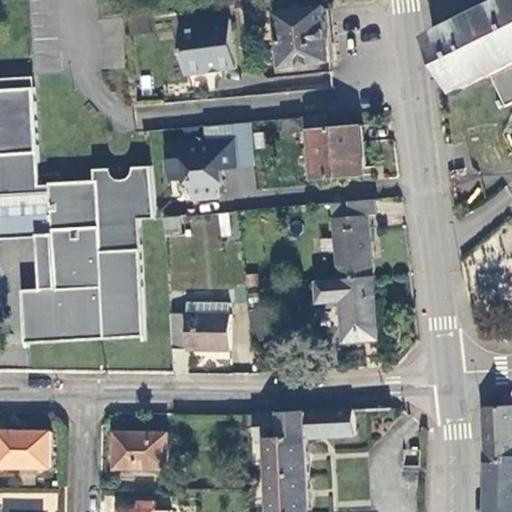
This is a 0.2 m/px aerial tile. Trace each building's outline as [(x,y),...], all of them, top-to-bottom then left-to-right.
[(0,0),(0,156),(40,154),(29,0),(0,0)] [(511,0),(504,0),(434,35),(461,89),(492,74),(508,106),(511,104),(511,0)] [(333,61),(327,6),(290,9),(278,11),(284,67),(333,61)] [(234,19),(183,25),(189,74),(214,71),(214,67),(222,66),(222,70),(239,68),(234,19)] [(328,115),(284,119),(285,132),(305,131),(305,129),(311,129),(315,179),(362,175),(358,125),(329,127),(328,115)] [(241,167),(257,165),(254,122),(235,124),(236,139),(238,138),(241,167)] [(195,187),(196,200),(220,198),(219,186),(226,185),(224,168),(241,167),(238,138),(236,139),(235,124),(207,126),(208,141),(168,144),(171,179),(185,178),(195,187)] [(364,124),(358,125),(362,175),(369,174),(364,124)] [(0,236),(57,233),(55,184),(41,185),(40,154),(0,156),(0,236)] [(143,219),(158,218),(156,194),(153,164),(134,165),(132,170),(129,174),(127,175),(124,176),(117,174),(115,172),(113,170),(111,166),(90,168),(91,179),(55,182),(55,184),(57,233),(59,272),(16,274),(17,309),(9,309),(11,347),(54,344),(83,343),(80,306),(150,302),(147,247),(145,247),(143,219)] [(354,216),(353,202),(334,203),(341,279),(377,276),(372,214),(354,216)] [(184,225),(184,216),(167,217),(167,227),(184,225)] [(184,225),(167,227),(168,235),(185,234),(184,225)] [(383,339),(377,276),(341,279),(319,281),(321,303),(343,302),(346,342),(369,340),(383,339)] [(260,295),(259,286),(249,286),(250,296),(260,295)] [(189,302),(189,314),(232,313),(232,303),(189,302)] [(189,314),(173,313),(175,344),(175,348),(207,349),(233,349),(233,313),(232,313),(189,314)] [(265,325),(254,326),(256,341),(266,340),(265,325)] [(488,462),(511,460),(511,406),(486,408),(488,462)] [(356,409),(258,415),(259,428),(260,442),(269,441),(272,511),(313,511),(311,438),(358,436),(356,409)] [(259,428),(258,415),(245,415),(246,428),(248,428),(259,428)] [(27,432),(1,431),(0,467),(52,469),(52,432),(27,432)] [(169,469),(170,434),(144,433),(120,433),(120,469),(169,469)] [(511,511),(511,460),(488,462),(488,511),(511,511)] [(158,511),(158,501),(140,500),(140,511),(122,511),(121,511),(158,511)]
